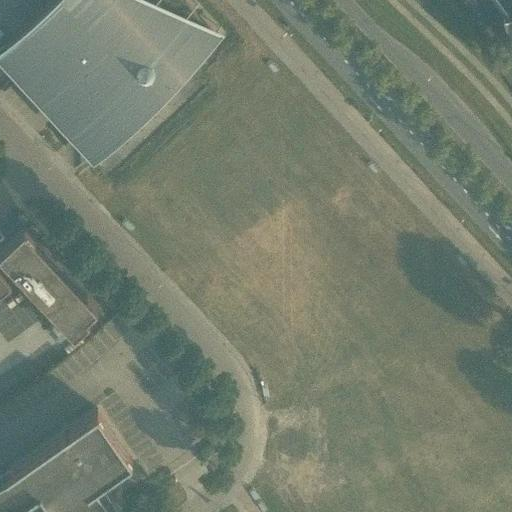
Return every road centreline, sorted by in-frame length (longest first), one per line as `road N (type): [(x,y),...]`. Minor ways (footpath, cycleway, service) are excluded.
road 1 (unclassified): [(200,511),(234,487),(248,442),(241,401),(220,358),(43,175)]
road 2 (tertiary): [(279,0),(511,251)]
road 3 (tertiary): [(511,194),(337,0)]
